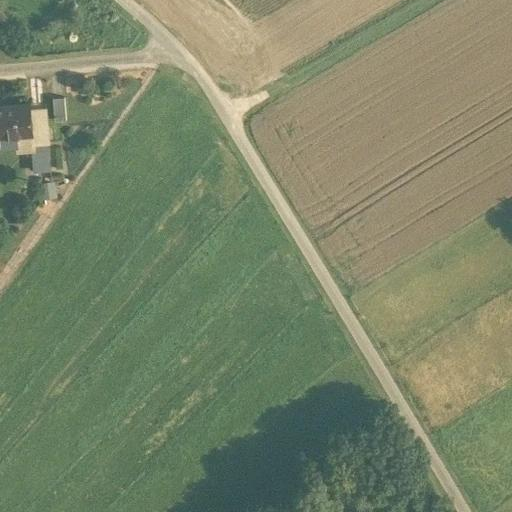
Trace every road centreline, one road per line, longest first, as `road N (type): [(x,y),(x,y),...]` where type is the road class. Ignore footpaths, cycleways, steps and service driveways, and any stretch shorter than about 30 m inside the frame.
road 1 (unclassified): [(187,54),(470,511)]
road 2 (unclassified): [(187,54),(0,73)]
